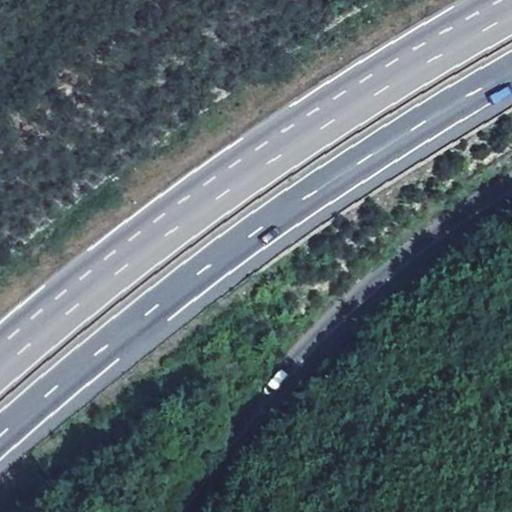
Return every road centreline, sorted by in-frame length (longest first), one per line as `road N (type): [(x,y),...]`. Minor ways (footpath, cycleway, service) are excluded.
road 1 (motorway): [(0,438),(219,259),(363,158),(511,69)]
road 2 (motorway): [(511,10),(259,155),(0,356)]
road 3 (tertiary): [(511,203),(407,276),(337,340),(205,511)]
